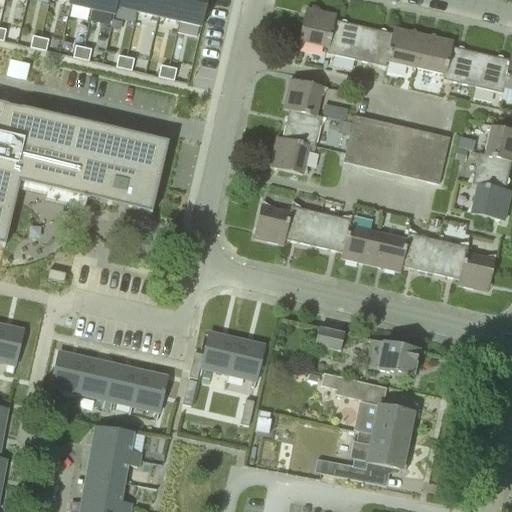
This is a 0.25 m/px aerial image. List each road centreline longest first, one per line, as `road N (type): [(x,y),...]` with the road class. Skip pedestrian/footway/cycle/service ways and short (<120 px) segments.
road 1 (residential): [(511,339),(239,277),(216,261)]
road 2 (residential): [(216,261),(202,225),(251,0)]
road 3 (residential): [(56,511),(62,480),(24,423),(53,303)]
road 4 (residential): [(53,303),(168,321),(216,261)]
